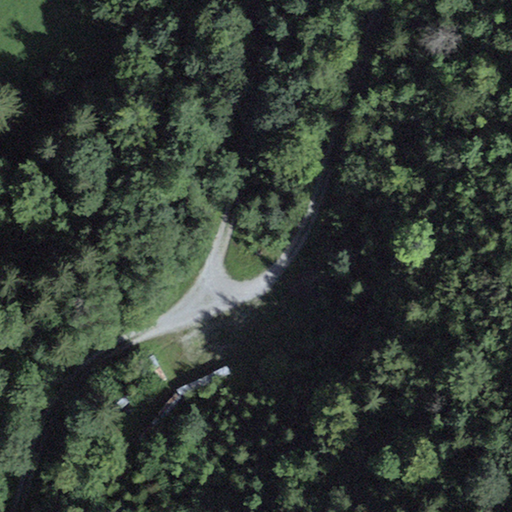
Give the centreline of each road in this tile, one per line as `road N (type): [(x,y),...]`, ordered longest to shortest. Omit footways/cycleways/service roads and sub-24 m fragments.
road 1 (track): [(243,290),(119,339),(77,368),(59,397),(21,511)]
road 2 (track): [(380,0),(304,228),(288,254),(243,290)]
road 3 (track): [(243,290),(218,278),(217,263),(257,98),(258,0)]
